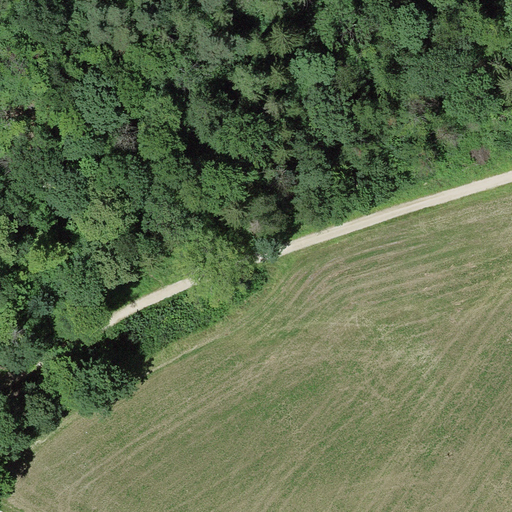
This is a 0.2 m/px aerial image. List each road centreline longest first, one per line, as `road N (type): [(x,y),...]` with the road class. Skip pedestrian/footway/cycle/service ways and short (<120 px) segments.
road 1 (track): [(0,386),(157,289),(511,176)]
road 2 (track): [(157,289),(280,122),(327,0)]
